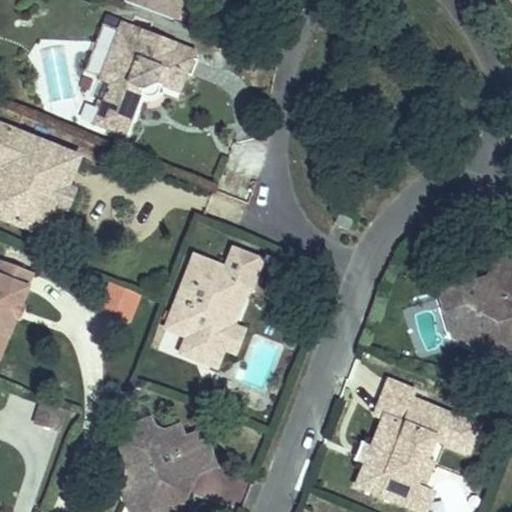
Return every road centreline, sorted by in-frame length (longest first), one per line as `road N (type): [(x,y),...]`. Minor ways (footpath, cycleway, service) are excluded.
road 1 (residential): [(295,33),(281,213),(373,260)]
road 2 (residential): [(274,511),(373,260)]
road 3 (residential): [(447,175),(502,119),(485,41),(453,0)]
